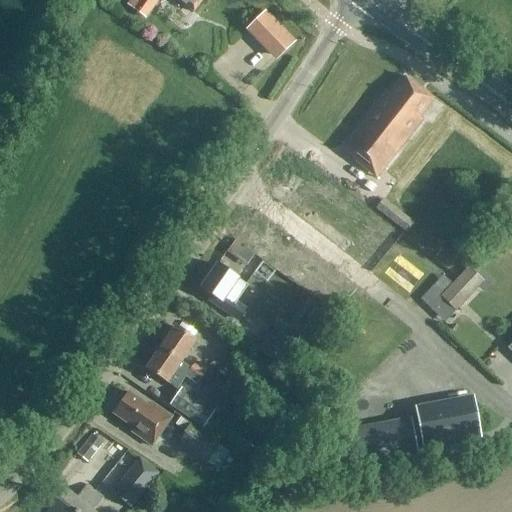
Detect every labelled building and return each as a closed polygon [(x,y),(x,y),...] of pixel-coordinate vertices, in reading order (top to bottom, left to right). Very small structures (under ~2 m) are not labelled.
[(139,0),(138,2),(152,12),(160,0),(139,0)] [(175,0),(193,13),(203,0),(204,2),(205,0),(175,0)] [(264,13),(246,31),(276,61),(294,44),(264,13)] [(353,140),(342,153),(352,161),(362,147),(387,166),(413,133),(422,122),(418,119),(433,101),(403,78),(388,97),(387,96),(353,140)] [(377,207),(376,209),(406,233),(407,232),(413,224),(383,200),(377,207)] [(216,267),(200,291),(216,302),(213,306),(236,321),(243,310),(235,305),(246,288),(216,267)] [(453,283),(439,297),(456,313),(483,284),(467,269),(460,276),(453,283)] [(279,370),(288,356),(299,338),(277,323),(256,353),(279,370)] [(174,329),(160,350),(181,364),(181,363),(195,343),(174,329)] [(160,350),(145,370),(166,385),(167,384),(177,390),(184,380),(185,378),(197,387),(202,378),(190,370),(181,363),(181,364),(160,350)] [(195,362),(190,370),(202,378),(207,371),(195,362)] [(180,390),(169,406),(203,429),(214,412),(180,390)] [(129,394),(114,416),(133,430),(131,433),(152,448),(172,419),(152,405),(149,409),(129,394)] [(474,403),(417,414),(425,455),(481,445),(474,403)] [(228,454),(218,447),(195,430),(180,417),(175,425),(184,433),(176,444),(205,465),(216,473),(228,454)] [(411,420),(349,432),(356,468),(418,456),(411,420)] [(77,457),(87,466),(101,446),(90,438),(77,457)] [(137,462),(111,494),(129,508),(155,477),(137,462)] [(46,511),(78,511),(94,493),(86,486),(74,500),(64,491),(46,511)] [(78,511),(91,511),(102,499),(94,493),(78,511)]
